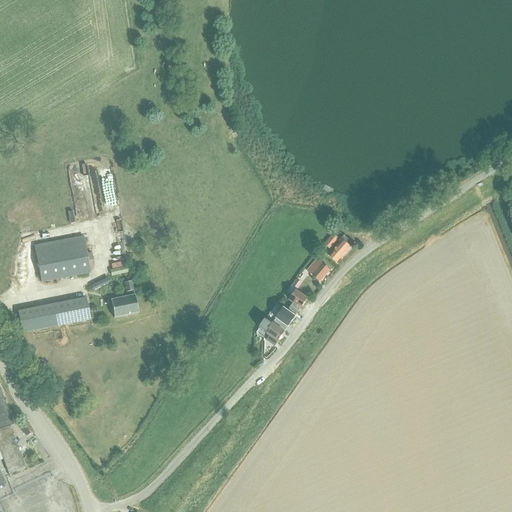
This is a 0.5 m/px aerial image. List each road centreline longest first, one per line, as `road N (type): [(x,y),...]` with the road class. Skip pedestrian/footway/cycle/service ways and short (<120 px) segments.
road 1 (unclassified): [(93,511),(127,505),(151,489),(284,349),(353,262),(511,160)]
road 2 (unclassified): [(93,511),(78,470),(0,364)]
